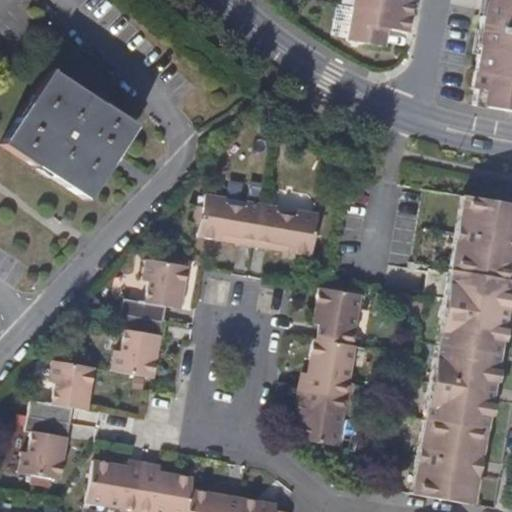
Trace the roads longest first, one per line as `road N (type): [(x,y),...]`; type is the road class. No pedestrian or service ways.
road 1 (residential): [(0,346),(183,144),(175,114),(64,0)]
road 2 (residential): [(243,431),(260,328),(210,319),(192,422)]
road 3 (residential): [(404,112),(326,78),(221,0)]
road 4 (residential): [(243,431),(341,499),(404,511)]
road 5 (residential): [(369,256),(404,112)]
